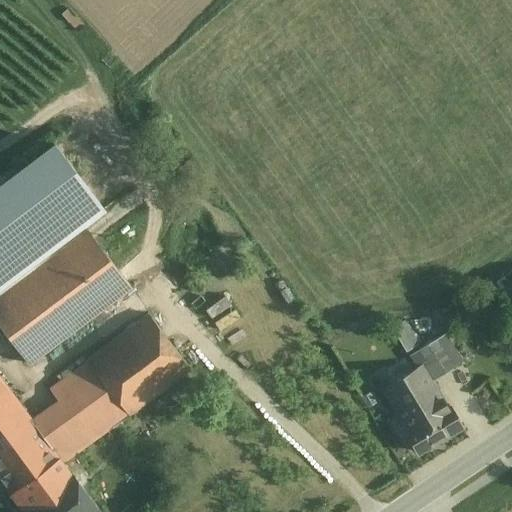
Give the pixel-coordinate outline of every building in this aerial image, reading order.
[(0,272),(0,321),(32,364),(127,291),(72,218),(0,272)] [(56,402),(28,422),(49,451),(60,464),(191,371),(150,315),(47,389),(56,402)] [(390,326),(403,349),(417,341),(404,318),(390,326)] [(454,433),(417,365),(373,389),(410,457),(454,433)] [(0,383),(0,478),(4,484),(49,451),(28,422),(0,383)] [(13,511),(93,511),(60,464),(6,500),(13,511)]
